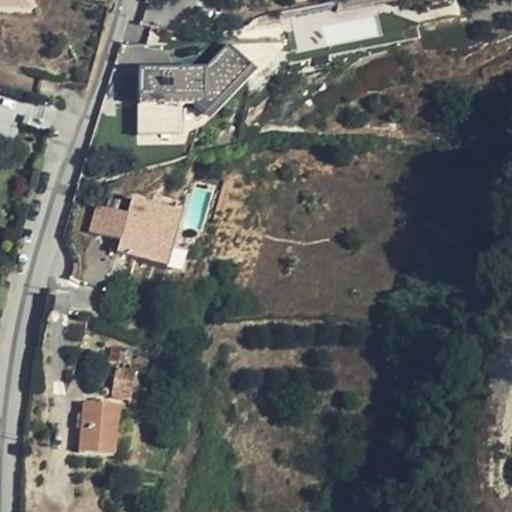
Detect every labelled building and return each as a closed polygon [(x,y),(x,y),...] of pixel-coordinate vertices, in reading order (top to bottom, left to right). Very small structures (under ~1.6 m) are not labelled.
[(0,0),(0,55),(82,78),(102,0),(0,0)] [(241,64),(138,65),(139,142),(183,141),(183,99),(240,98),(240,68),(241,68),(241,64)] [(120,240),(116,253),(170,268),(186,210),(134,195),(129,212),(97,203),(89,232),(120,240)] [(135,403),(137,373),(117,372),(113,401),(135,403)] [(119,458),(123,410),(89,408),(86,456),(119,458)]
